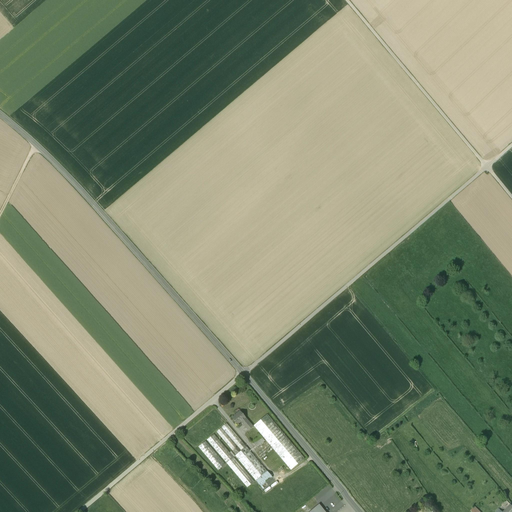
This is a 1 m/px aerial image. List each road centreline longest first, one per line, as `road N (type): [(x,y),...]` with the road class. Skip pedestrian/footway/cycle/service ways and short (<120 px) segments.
road 1 (track): [(78,511),(511,145)]
road 2 (tertiary): [(361,511),(154,272),(0,113)]
road 3 (track): [(346,0),(511,196)]
